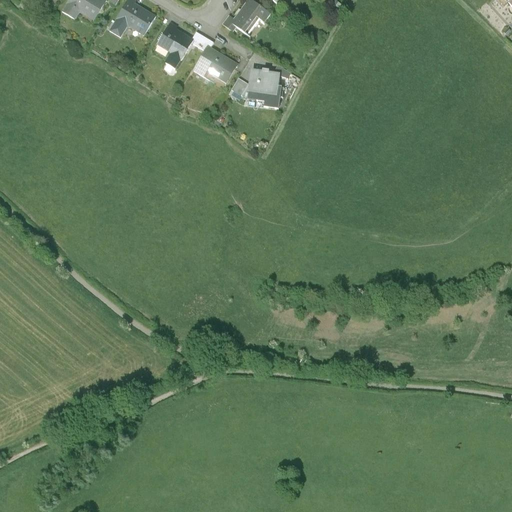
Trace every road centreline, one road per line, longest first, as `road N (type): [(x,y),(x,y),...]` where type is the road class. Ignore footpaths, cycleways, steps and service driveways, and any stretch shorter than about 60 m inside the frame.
road 1 (track): [(217,369),(511,397)]
road 2 (track): [(0,203),(132,322),(217,369)]
road 3 (track): [(0,464),(217,369)]
